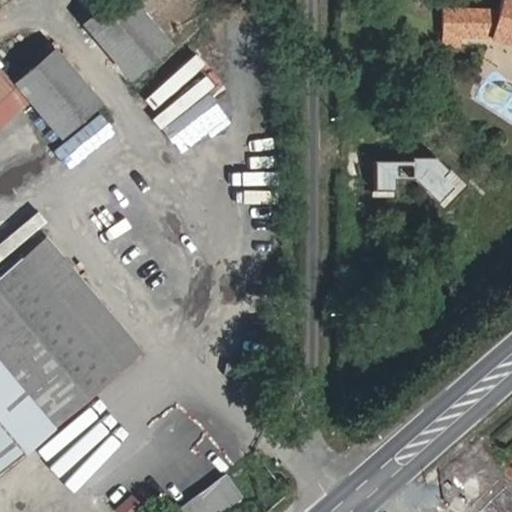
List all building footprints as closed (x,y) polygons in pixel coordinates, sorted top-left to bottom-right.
[(108,0),(81,23),(129,79),(167,47),(126,0),(108,0)] [(511,10),(506,8),(497,23),(439,22),(439,48),(459,48),(491,47),(494,40),(511,44),(511,10)] [(491,47),(511,53),(511,44),(494,40),(491,47)] [(459,48),(439,48),(439,60),(458,59),(459,48)] [(13,83),(62,138),(99,106),(50,51),(13,83)] [(200,51),(148,95),(161,111),(157,115),(173,134),(230,86),(200,51)] [(6,89),(0,93),(0,127),(22,108),(6,89)] [(38,237),(11,261),(112,377),(138,355),(38,237)] [(0,471),(112,377),(11,261),(0,269),(0,471)] [(218,479),(173,511),(216,511),(234,500),(218,479)] [(106,511),(131,511),(122,501),(106,511)]
